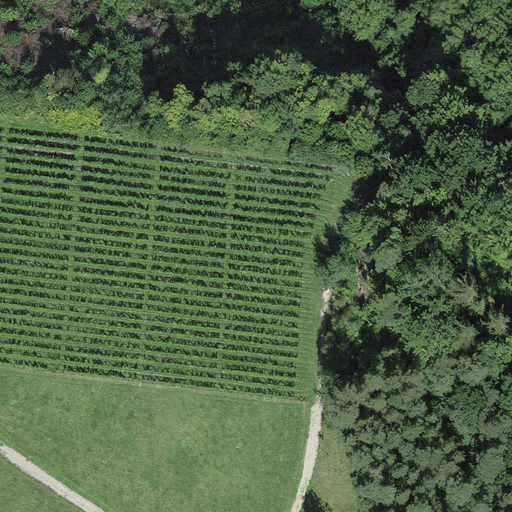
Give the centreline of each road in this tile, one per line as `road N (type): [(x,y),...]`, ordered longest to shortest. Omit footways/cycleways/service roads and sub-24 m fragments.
road 1 (track): [(296,511),(320,418),(322,321),(339,238)]
road 2 (track): [(0,445),(101,511)]
